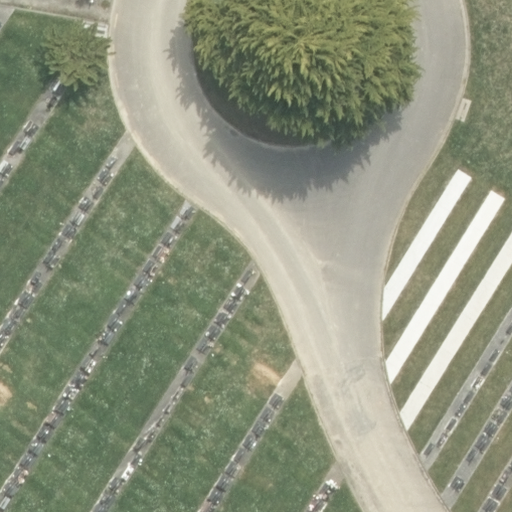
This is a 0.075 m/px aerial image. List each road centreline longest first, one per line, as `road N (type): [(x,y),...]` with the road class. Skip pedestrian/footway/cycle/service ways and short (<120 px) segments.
road 1 (unclassified): [(326,177),(331,306),(351,384),(417,511)]
road 2 (unclassified): [(326,177),(281,180),(237,167),(200,141),(173,104),(161,60),(164,15)]
road 3 (unclassified): [(422,0),(431,40),(425,86),(403,127),(369,159),(326,177)]
